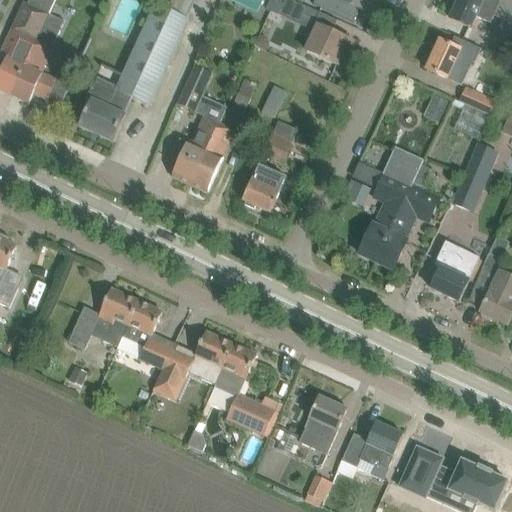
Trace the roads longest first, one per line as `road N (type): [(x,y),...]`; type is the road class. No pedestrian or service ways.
road 1 (primary): [(511,412),(0,160)]
road 2 (residential): [(511,454),(0,202)]
road 3 (residential): [(296,270),(0,128)]
road 4 (residential): [(296,270),(416,0)]
road 5 (residential): [(511,373),(296,270)]
